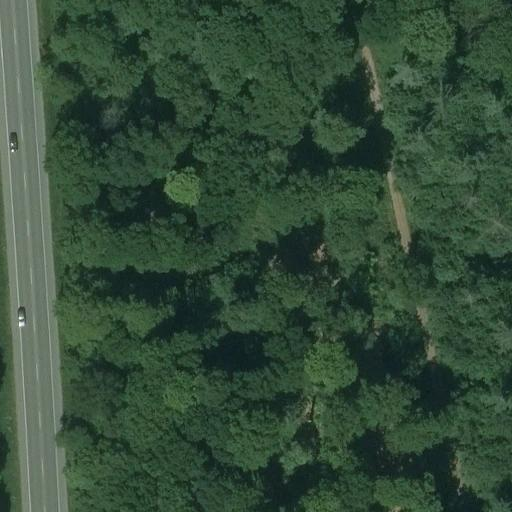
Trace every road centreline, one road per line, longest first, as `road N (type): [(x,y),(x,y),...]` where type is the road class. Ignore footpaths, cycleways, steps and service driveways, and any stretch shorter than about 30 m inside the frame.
road 1 (track): [(472,511),(358,0)]
road 2 (primary): [(15,0),(46,511)]
